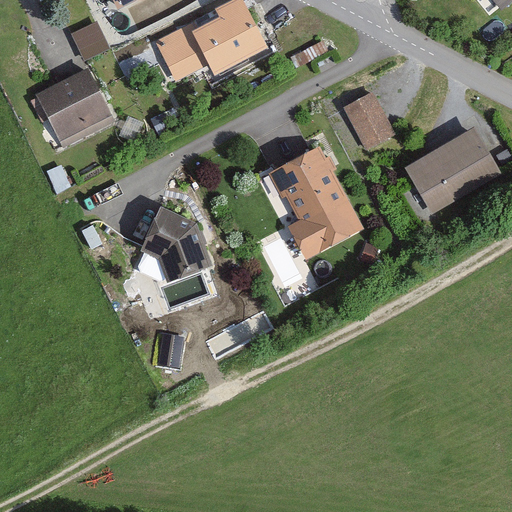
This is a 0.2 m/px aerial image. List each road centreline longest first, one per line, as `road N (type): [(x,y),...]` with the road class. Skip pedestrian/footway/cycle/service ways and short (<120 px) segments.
road 1 (track): [(511,236),(390,313),(178,419)]
road 2 (residential): [(400,37),(129,186)]
road 3 (track): [(0,508),(178,419)]
road 4 (residential): [(511,94),(400,37)]
